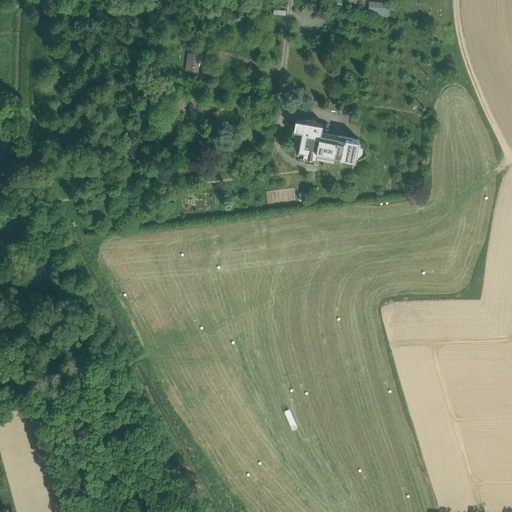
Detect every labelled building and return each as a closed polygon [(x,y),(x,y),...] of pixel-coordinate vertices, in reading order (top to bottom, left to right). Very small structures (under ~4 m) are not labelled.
[(370,2),(369,14),(387,15),(388,4),(370,2)] [(199,54),(189,52),(186,70),(197,71),(199,54)] [(200,98),(193,98),(191,117),(197,118),(199,105),(200,98)] [(2,110),(2,104),(0,103),(0,114),(10,114),(10,110),(2,110)] [(199,105),(197,118),(204,119),(206,106),(199,105)] [(339,136),(321,133),(323,123),(316,122),(304,120),(296,118),(294,129),(302,130),(301,135),(298,153),(305,155),(304,159),(314,161),(315,157),(316,157),(316,158),(334,161),(335,156),(355,160),(356,156),(357,156),(361,153),(362,149),(359,145),(358,145),(359,140),(346,137),(346,140),(339,139),(339,136)]
